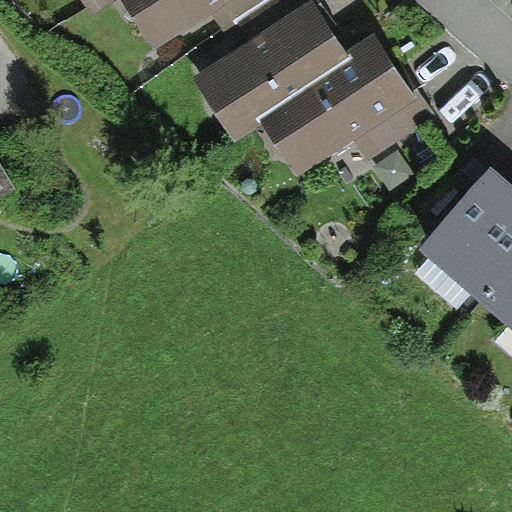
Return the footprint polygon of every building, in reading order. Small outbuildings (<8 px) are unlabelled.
[(128,0),(154,40),(209,5),(220,23),(235,13),(254,0),(128,0)] [(247,30),(192,65),(236,132),(264,114),(258,105),(352,45),(348,39),(322,0),(254,0),(235,13),(247,30)] [(258,105),(264,114),(299,169),(354,133),(370,157),(440,112),(418,78),(414,81),(375,21),(348,39),(352,45),(258,105)] [(490,291),(511,264),(511,164),(493,148),(420,232),(436,245),(477,281),(490,291)] [(0,194),(19,184),(0,152),(0,194)] [(477,281),(436,245),(416,266),(458,303),(477,281)] [(511,264),(490,291),(511,310),(511,264)] [(511,316),(495,336),(511,349),(511,316)]
